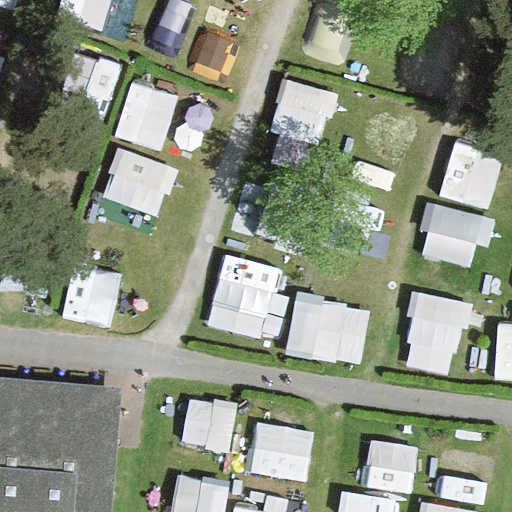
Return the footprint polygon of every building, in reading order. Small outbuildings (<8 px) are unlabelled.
[(72,0),(102,9),(104,0),(72,0)] [(276,120),(326,131),(337,81),(287,70),(276,120)] [(132,123),(170,130),(178,82),(140,76),(132,123)] [(490,197),(506,144),(457,129),(441,183),(490,197)] [(76,196),(75,152),(26,153),(27,197),(76,196)] [(109,188),(163,206),(175,171),(120,153),(109,188)] [(419,247),(481,255),(488,201),(426,193),(419,247)] [(6,223),(4,280),(54,281),(56,224),(6,223)] [(231,244),(212,316),(266,330),(284,258),(231,244)] [(133,319),(145,271),(77,254),(65,302),(133,319)] [(405,330),(461,340),(470,291),(414,281),(405,330)] [(298,284),(286,342),(359,356),(371,298),(298,284)] [(511,365),(511,313),(502,312),(494,363),(511,365)] [(194,388),(190,434),(234,438),(238,392),(194,388)] [(0,391),(0,511),(103,511),(114,402),(0,391)] [(315,416),(260,406),(250,460),(305,470),(315,416)] [(413,482),(421,434),(372,427),(365,474),(413,482)] [(448,436),(439,485),(485,494),(494,444),(448,436)] [(177,466),(171,511),(224,511),(230,472),(177,466)] [(392,511),(397,488),(343,479),(337,511),(392,511)] [(418,496),(418,511),(480,511),(479,494),(418,496)] [(297,511),(298,498),(232,500),(232,511),(297,511)]
